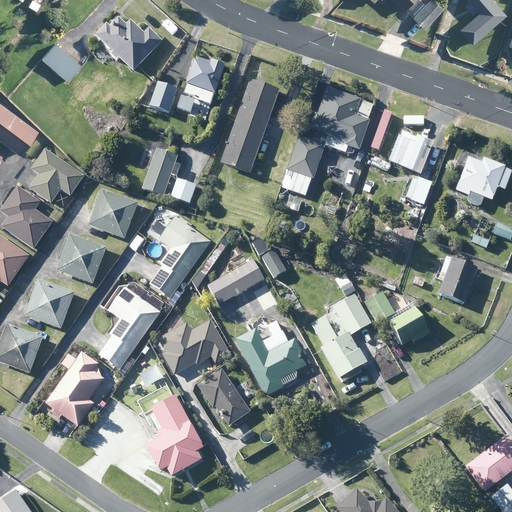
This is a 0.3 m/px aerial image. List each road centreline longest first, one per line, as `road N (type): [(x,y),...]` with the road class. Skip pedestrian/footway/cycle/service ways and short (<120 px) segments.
road 1 (residential): [(226,511),(481,367),(511,337)]
road 2 (residential): [(511,112),(207,0)]
road 3 (residential): [(0,426),(123,511)]
